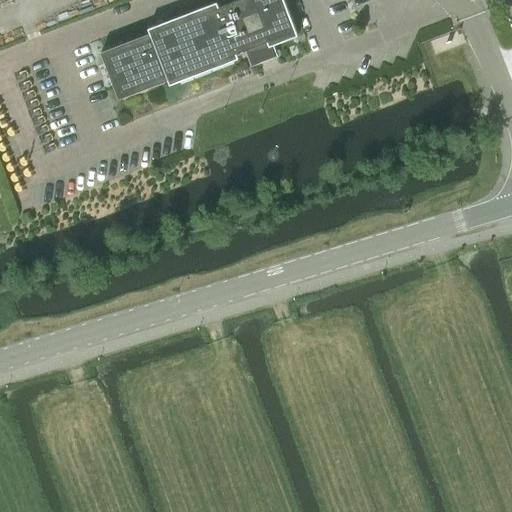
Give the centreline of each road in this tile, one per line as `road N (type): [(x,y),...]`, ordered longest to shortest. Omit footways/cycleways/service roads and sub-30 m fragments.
road 1 (tertiary): [(0,361),(511,204)]
road 2 (unknown): [(361,50),(62,152),(49,147),(7,51)]
road 3 (unknown): [(141,0),(7,51)]
